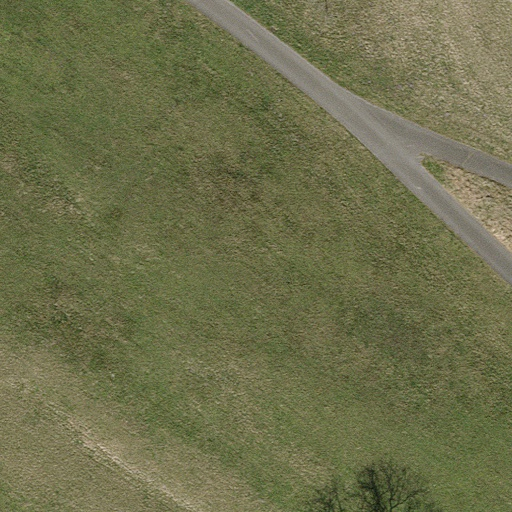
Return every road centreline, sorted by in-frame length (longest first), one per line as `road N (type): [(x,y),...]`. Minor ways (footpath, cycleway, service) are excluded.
road 1 (track): [(193,0),(352,116),(511,263)]
road 2 (track): [(511,183),(352,116)]
